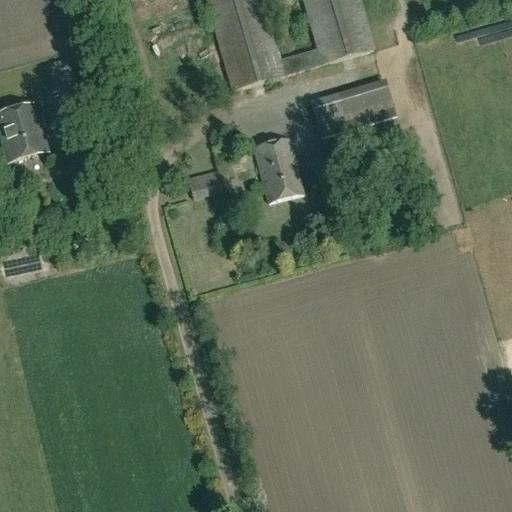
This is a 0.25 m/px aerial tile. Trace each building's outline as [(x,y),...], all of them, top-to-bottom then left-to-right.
[(206,0),(234,94),(375,53),(359,0),(303,0),(319,51),(280,62),(262,0),(206,0)] [(56,110),(72,106),(70,101),(85,96),(74,59),(43,68),(56,110)] [(325,155),(400,134),(385,82),(310,104),(325,155)] [(0,132),(10,165),(46,155),(33,109),(0,118),(0,132)] [(303,197),(289,141),(254,150),(264,187),(252,190),(254,196),(265,192),(269,206),(303,197)] [(193,203),(224,195),(219,174),(187,183),(193,203)] [(243,257),(236,256),(233,283),(266,287),(270,248),(244,245),(243,257)]
